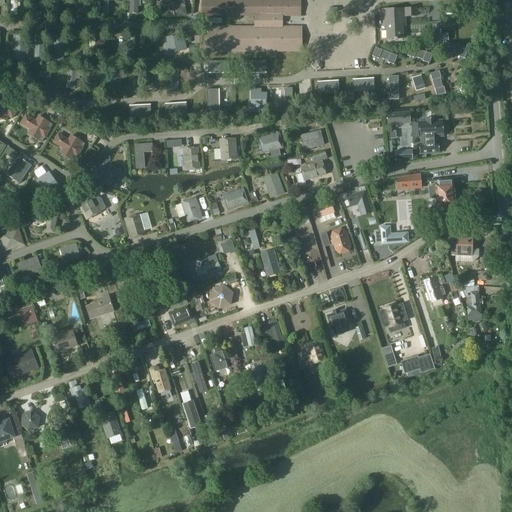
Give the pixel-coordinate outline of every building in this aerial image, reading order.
[(40,0),(30,0),(32,19),(41,19),(40,0)] [(101,0),(102,14),(108,14),(108,0),(112,0),(111,0),(101,0)] [(184,6),(183,0),(162,0),(164,10),(178,7),(178,9),(176,9),(177,18),(186,16),(185,8),(184,8),(184,6)] [(301,16),(300,0),(201,0),(202,16),(254,16),(254,27),(206,27),(205,52),(302,52),(302,27),(282,27),(282,16),(301,16)] [(405,26),(405,16),(416,16),(416,8),(382,10),(383,27),(386,27),(386,39),(403,38),(402,26),(405,26)] [(187,34),(177,36),(176,52),(186,50),(185,42),(188,41),(187,34)] [(134,38),(135,35),(129,35),(128,55),(134,55),(134,41),(137,41),(137,38),(134,38)] [(176,52),(177,36),(167,38),(168,44),(164,45),(166,54),(176,52)] [(25,61),(25,37),(16,37),(15,60),(25,61)] [(43,61),(44,38),(35,38),(35,60),(43,61)] [(63,61),(63,38),(54,38),(54,60),(63,61)] [(446,43),(443,52),(449,54),(450,52),(458,55),(458,57),(465,59),(468,50),(446,43)] [(429,64),(432,55),(410,47),(407,56),(414,58),(414,57),(423,60),(422,61),(429,64)] [(394,65),(397,56),(375,48),(372,57),(378,59),(379,58),(388,61),(387,63),(394,65)] [(170,70),(170,93),(178,93),(178,70),(170,70)] [(466,95),(473,73),(464,70),(458,93),(466,95)] [(440,79),(441,78),(439,72),(430,74),(436,97),(446,94),(444,87),(442,88),(440,79)] [(390,93),(389,93),(389,100),(398,100),(398,77),(389,77),(389,84),(390,84),(390,93)] [(261,91),(252,91),(252,111),(266,111),(266,96),(261,96),(261,91)] [(0,99),(0,118),(6,122),(9,117),(13,119),(18,110),(14,108),(17,104),(6,97),(4,102),(0,99)] [(409,112),(387,114),(388,125),(410,123),(409,112)] [(38,116),(36,120),(25,114),(20,124),(30,130),(27,134),(38,141),(41,137),(45,139),(51,129),(47,127),(49,123),(38,116)] [(444,136),(442,121),(435,121),(435,118),(425,119),(425,122),(419,122),(420,138),(421,138),(421,144),(419,144),(419,154),(439,153),(439,142),(436,143),(436,137),(444,136)] [(321,131),(300,136),(303,150),(324,145),(321,131)] [(279,133),(258,139),(262,154),(283,149),(279,133)] [(70,135),(68,139),(58,134),(52,144),(62,149),(60,154),(71,160),(73,156),(78,158),(83,149),(79,147),(82,142),(70,135)] [(220,150),(214,150),(215,160),(221,159),(221,161),(237,160),(235,139),(219,140),(220,150)] [(143,153),(153,152),(152,144),(134,145),(136,169),(145,169),(143,153)] [(183,149),(185,171),(201,169),(199,147),(183,149)] [(395,152),(395,161),(412,159),(412,151),(395,152)] [(18,157),(6,175),(20,184),(32,166),(18,157)] [(323,161),(301,167),(305,181),(327,176),(323,161)] [(96,181),(116,189),(121,176),(102,167),(96,181)] [(49,199),(62,190),(49,172),(36,181),(49,199)] [(473,185),(472,174),(457,176),(458,186),(473,185)] [(263,181),(271,199),(285,193),(278,175),(263,181)] [(420,175),(396,179),(397,188),(407,187),(407,189),(418,188),(418,184),(420,183),(420,175)] [(438,185),(436,186),(437,208),(439,208),(440,210),(444,210),(445,208),(455,207),(453,184),(453,179),(437,180),(438,185)] [(372,213),(366,187),(356,189),(357,193),(347,196),(350,208),(358,206),(360,216),(372,213)] [(243,189),(223,196),(228,211),(248,204),(243,189)] [(396,191),(397,198),(422,197),(422,190),(396,191)] [(91,195),(77,202),(87,221),(101,214),(101,213),(106,210),(102,203),(97,206),(91,195)] [(202,219),(196,199),(181,204),(182,205),(176,207),(180,219),(185,217),(188,224),(202,219)] [(330,200),(313,205),(317,217),(334,212),(330,200)] [(31,219),(46,221),(44,233),(54,235),(58,213),(33,209),(31,219)] [(139,215),(124,219),(130,240),(146,236),(139,215)] [(380,232),(375,232),(376,243),(381,242),(381,245),(408,243),(408,233),(390,234),(390,226),(380,227),(380,232)] [(0,235),(0,236),(6,252),(24,245),(18,228),(0,235)] [(341,230),(333,232),(332,237),(336,249),(340,252),(348,250),(349,245),(345,233),(341,230)] [(472,235),(457,234),(456,235),(450,235),(449,250),(456,251),(456,255),(472,256),(472,235)] [(60,249),(64,263),(80,258),(76,244),(60,249)] [(267,277),(281,273),(274,250),(260,253),(267,277)] [(215,255),(200,261),(202,267),(195,269),(198,276),(204,274),(205,275),(221,270),(215,255)] [(323,263),(327,276),(352,268),(348,255),(323,263)] [(22,278),(42,271),(37,257),(17,264),(22,278)] [(0,268),(0,285),(10,282),(5,267),(0,268)] [(478,269),(478,278),(487,277),(487,269),(478,269)] [(80,285),(87,283),(85,276),(78,279),(80,285)] [(122,280),(122,277),(117,279),(121,291),(130,288),(127,278),(122,280)] [(436,277),(423,281),(430,303),(443,299),(436,277)] [(52,284),(31,292),(35,303),(50,298),(50,299),(56,297),(52,284)] [(210,300),(220,308),(231,304),(233,292),(224,284),(212,288),(212,289),(210,300)] [(155,294),(157,300),(175,291),(172,285),(155,294)] [(383,290),(384,295),(379,296),(381,307),(396,304),(392,287),(383,290)] [(465,289),(459,291),(459,292),(462,298),(468,296),(465,291),(465,289)] [(471,304),(470,304),(467,307),(468,315),(481,314),(479,292),(470,293),(471,304)] [(114,312),(109,295),(97,299),(98,302),(85,306),(90,320),(114,312)] [(391,332),(404,328),(402,321),(407,320),(402,304),(397,306),(397,304),(383,308),(384,310),(381,311),(380,313),(383,325),(385,326),(389,325),(391,332)] [(186,312),(184,307),(168,313),(174,327),(193,319),(190,312),(187,313),(186,312)] [(33,308),(20,312),(25,326),(37,322),(33,308)] [(335,336),(344,333),(349,331),(347,325),(349,324),(345,310),(338,312),(337,310),(337,312),(334,313),(333,311),(334,314),(327,316),(331,330),(333,329),(335,336)] [(148,319),(134,324),(130,326),(133,332),(150,326),(148,319)] [(249,348),(256,346),(251,327),(244,329),(245,333),(240,334),(244,348),(248,346),(249,348)] [(78,346),(72,330),(50,338),(55,354),(78,346)] [(264,336),(267,347),(272,346),(268,335),(264,336)] [(410,347),(420,344),(419,337),(414,338),(415,340),(408,342),(410,347)] [(304,346),(306,351),(298,354),(300,361),(308,359),(310,364),(326,360),(320,341),(304,346)] [(55,356),(58,362),(77,354),(74,348),(55,356)] [(11,379),(38,369),(31,350),(4,359),(11,379)] [(224,351),(210,355),(215,372),(229,367),(224,351)] [(387,367),(396,364),(392,356),(384,359),(387,367)] [(405,375),(421,370),(417,357),(401,363),(405,375)] [(250,365),(251,369),(250,370),(257,388),(258,387),(259,392),(267,389),(265,385),(273,382),(265,360),(261,361),(263,365),(259,367),(257,362),(250,365)] [(200,393),(207,391),(198,363),(191,365),(194,374),(191,374),(193,382),(196,381),(200,393)] [(116,393),(124,390),(118,370),(109,373),(116,393)] [(166,370),(153,374),(159,394),(172,390),(166,370)] [(74,386),(77,385),(76,381),(68,383),(70,389),(72,398),(75,397),(79,409),(90,406),(85,389),(81,390),(80,386),(75,388),(74,386)] [(142,419),(148,417),(143,397),(137,398),(142,419)] [(193,401),(182,404),(190,429),(201,426),(193,401)] [(23,414),(21,424),(29,431),(38,427),(40,417),(32,411),(23,414)] [(120,435),(121,434),(113,411),(99,416),(107,439),(108,439),(110,445),(122,441),(120,435)] [(53,425),(51,435),(59,442),(69,438),(71,428),(63,422),(53,425)] [(0,440),(14,436),(10,424),(0,427),(0,440)]
